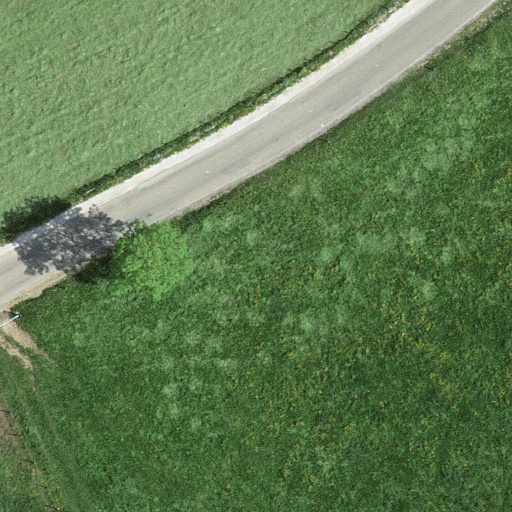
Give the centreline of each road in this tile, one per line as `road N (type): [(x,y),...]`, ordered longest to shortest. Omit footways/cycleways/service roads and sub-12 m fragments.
road 1 (tertiary): [(0,274),(330,97),(455,0)]
road 2 (track): [(0,340),(83,511)]
